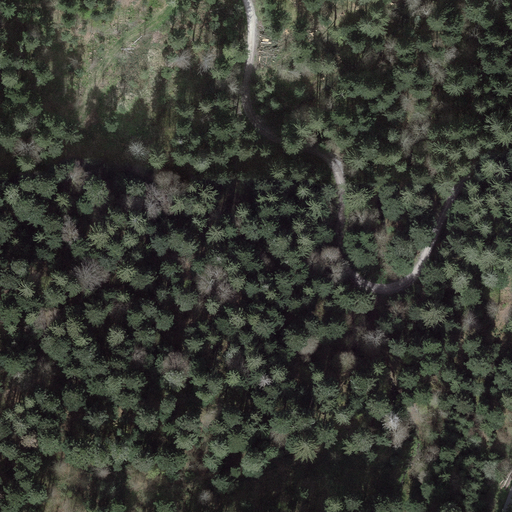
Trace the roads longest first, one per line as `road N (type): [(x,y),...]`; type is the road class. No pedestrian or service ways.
road 1 (track): [(511,136),(482,156),(442,204),(423,259),(393,289),(362,290),(341,263),(340,175),(321,154),(248,128),(241,103),(253,68),(241,0)]
road 2 (track): [(0,124),(47,129),(75,118),(109,55),(179,0)]
road 3 (track): [(0,397),(22,390),(36,369),(44,314),(33,277),(0,245)]
